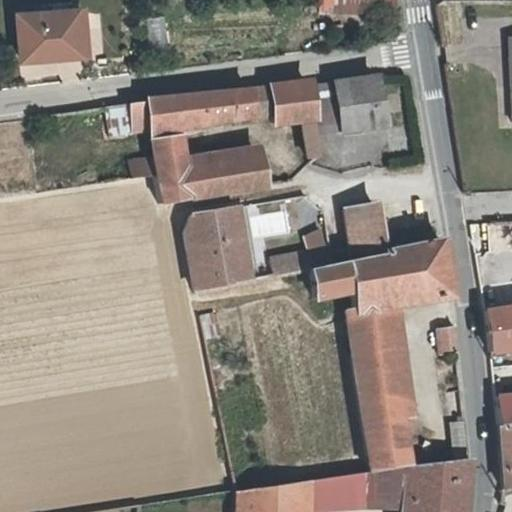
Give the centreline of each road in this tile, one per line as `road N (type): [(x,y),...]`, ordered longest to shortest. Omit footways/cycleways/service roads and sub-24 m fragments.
road 1 (tertiary): [(476,511),(468,343),(423,53)]
road 2 (residential): [(0,102),(423,53)]
